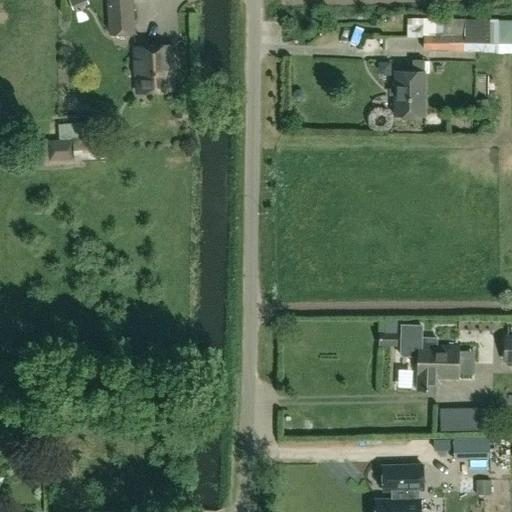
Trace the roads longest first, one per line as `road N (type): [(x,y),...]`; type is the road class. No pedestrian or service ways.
road 1 (unclassified): [(242,511),(254,0)]
road 2 (unknown): [(251,311),(511,314)]
